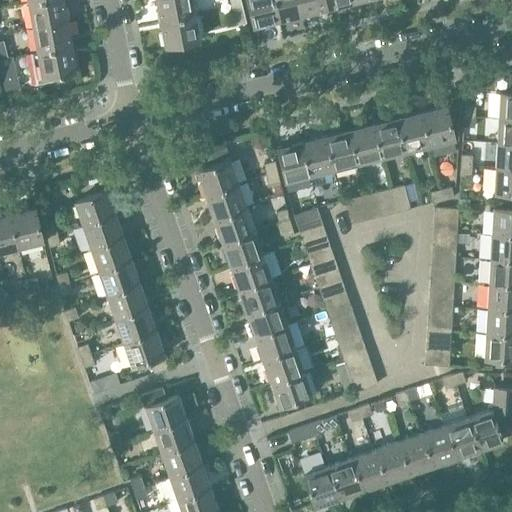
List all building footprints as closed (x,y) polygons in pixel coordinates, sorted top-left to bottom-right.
[(38,0),(28,2),(32,27),(66,21),(62,0),(38,0)] [(155,0),(160,21),(194,15),(191,0),(155,0)] [(229,0),(232,8),(242,6),(240,0),(229,0)] [(278,20),(272,0),(246,0),(253,26),(278,20)] [(298,0),(272,0),(278,20),(302,14),(298,0)] [(324,0),(298,0),(302,14),(327,8),(324,0)] [(242,6),(232,8),(236,25),(246,22),(242,6)] [(194,15),(160,21),(164,46),(198,40),(194,15)] [(32,27),(37,51),(37,52),(71,46),(66,21),(32,27)] [(37,52),(37,51),(31,52),(36,84),(51,81),(56,74),(58,74),(59,75),(62,75),(61,73),(75,70),(71,46),(37,52)] [(7,57),(0,58),(0,69),(5,91),(20,87),(12,56),(7,57)] [(511,92),(499,92),(498,117),(511,117),(511,92)] [(446,105),(421,111),(430,144),(454,138),(446,105)] [(464,105),(463,115),(474,116),(475,105),(464,105)] [(421,111),(397,117),(405,150),(430,144),(421,111)] [(474,116),(463,115),(463,126),(474,126),(474,116)] [(397,117),(373,123),(381,157),(405,150),(397,117)] [(511,117),(498,117),(496,142),(511,142),(511,117)] [(373,123),(349,129),(357,163),(381,157),(373,123)] [(349,129),(324,135),(333,169),(357,163),(349,129)] [(324,135),(300,142),(309,175),(333,169),(324,135)] [(309,175),(300,142),(276,148),(284,181),(309,175)] [(511,142),(496,142),(495,167),(511,168),(511,142)] [(461,154),(460,165),(471,166),(472,155),(461,154)] [(197,170),(205,194),(238,183),(229,159),(197,170)] [(264,163),(266,173),(276,169),(274,160),(264,163)] [(471,166),(460,165),(460,175),(471,176),(471,166)] [(511,168),(495,167),(493,192),(511,193),(511,168)] [(276,169),(266,173),(269,184),(279,181),(276,169)] [(205,194),(213,217),(246,206),(238,183),(205,194)] [(404,185),(392,188),(398,211),(410,208),(404,185)] [(451,186),(441,189),(443,200),(453,197),(451,186)] [(392,188),(380,190),(386,214),(398,211),(392,188)] [(443,200),(441,189),(430,192),(433,202),(443,200)] [(74,201),(82,224),(115,213),(106,190),(74,201)] [(380,190),(368,193),(374,217),(386,214),(380,190)] [(368,193),(357,196),(363,220),(374,217),(368,193)] [(363,220),(357,196),(345,199),(351,223),(363,220)] [(213,217),(222,241),(254,230),(246,206),(213,217)] [(293,215),(298,229),(321,221),(316,207),(293,215)] [(434,207),(433,219),(457,220),(458,208),(434,207)] [(34,208),(10,214),(18,247),(42,241),(34,208)] [(289,219),(286,208),(276,211),(278,222),(289,219)] [(511,209),(493,208),(491,233),(511,234),(511,209)] [(44,226),(47,237),(57,233),(54,223),(52,213),(43,215),(46,225),(44,226)] [(82,224),(91,248),(123,237),(115,213),(82,224)] [(10,214),(0,216),(0,251),(18,247),(10,214)] [(433,219),(432,231),(456,232),(457,220),(433,219)] [(298,229),(303,242),(326,235),(321,221),(298,229)] [(222,241),(230,265),(262,253),(254,230),(222,241)] [(432,231),(432,243),(456,244),(456,232),(432,231)] [(57,233),(47,237),(49,246),(59,244),(57,233)] [(511,234),(491,233),(490,258),(511,259),(511,234)] [(303,242),(307,254),(330,246),(326,235),(303,242)] [(91,248),(99,272),(131,260),(123,237),(91,248)] [(432,243),(431,255),(455,256),(456,244),(432,243)] [(307,254),(311,265),(334,258),(330,246),(307,254)] [(230,265),(238,288),(270,277),(262,253),(230,265)] [(431,255),(430,267),(454,268),(455,256),(431,255)] [(311,265),(315,277),(338,269),(334,258),(311,265)] [(511,259),(490,258),(488,283),(511,284),(511,259)] [(99,272),(107,295),(139,284),(131,260),(99,272)] [(430,267),(430,279),(454,281),(454,268),(430,267)] [(315,277),(319,288),(342,280),(338,269),(315,277)] [(56,274),(59,286),(69,282),(66,271),(56,274)] [(238,288),(246,312),(278,300),(270,277),(238,288)] [(36,278),(26,280),(29,291),(39,288),(36,278)] [(430,279),(429,291),(453,293),(454,281),(430,279)] [(29,291),(26,280),(16,283),(18,293),(29,291)] [(319,288),(323,299),(346,292),(342,280),(319,288)] [(69,282),(59,286),(61,295),(71,292),(69,282)] [(511,284),(488,283),(487,308),(511,309),(511,284)] [(107,295),(115,319),(147,308),(139,284),(107,295)] [(429,291),(428,303),(452,305),(453,293),(429,291)] [(323,299),(327,311),(349,303),(346,292),(323,299)] [(246,312),(254,335),(286,324),(278,300),(246,312)] [(327,311),(331,322),(353,315),(349,303),(327,311)] [(428,303),(427,315),(451,317),(452,305),(428,303)] [(64,310),(68,320),(78,317),(75,306),(64,310)] [(115,319),(123,342),(155,331),(147,308),(115,319)] [(511,309),(487,308),(485,333),(511,334),(511,309)] [(331,322),(335,334),(357,326),(353,315),(331,322)] [(427,315),(427,327),(451,329),(451,317),(427,315)] [(254,335),(262,359),(295,347),(286,324),(254,335)] [(335,334),(339,345),(361,337),(357,326),(335,334)] [(427,327),(426,339),(450,341),(451,329),(427,327)] [(155,331),(123,342),(131,366),(164,355),(155,331)] [(511,334),(485,333),(484,358),(491,359),(491,366),(501,367),(502,359),(511,359),(511,334)] [(339,345),(343,357),(365,349),(361,337),(339,345)] [(426,339),(425,351),(449,353),(450,341),(426,339)] [(77,347),(80,357),(91,353),(87,343),(77,347)] [(262,359),(270,382),(303,371),(295,347),(262,359)] [(343,357),(346,368),(369,360),(365,349),(343,357)] [(449,353),(425,351),(425,364),(449,365),(449,353)] [(91,353),(80,357),(84,367),(94,363),(91,353)] [(346,368),(350,379),(373,372),(369,360),(346,368)] [(303,371),(270,382),(279,406),(311,395),(303,371)] [(462,371),(452,374),(456,384),(465,381),(462,371)] [(373,372),(350,379),(354,391),(377,383),(373,372)] [(456,384),(452,374),(442,377),(445,388),(456,384)] [(104,389),(100,379),(90,382),(93,393),(104,389)] [(153,429),(186,418),(177,394),(166,398),(162,387),(139,395),(144,407),(145,407),(153,429)] [(415,387),(405,390),(409,400),(418,397),(415,387)] [(490,409),(467,416),(478,449),(502,441),(497,426),(511,420),(511,388),(493,388),(493,403),(488,404),(490,409)] [(409,400),(405,390),(395,394),(398,404),(409,400)] [(447,394),(447,404),(464,404),(464,394),(447,394)] [(368,403),(358,406),(362,417),(372,413),(368,403)] [(362,417),(358,406),(348,410),(351,420),(362,417)] [(467,416),(444,425),(455,457),(478,449),(467,416)] [(153,429),(161,453),(194,442),(186,418),(153,429)] [(321,419),(311,422),(315,433),(324,430),(321,419)] [(315,433),(311,422),(287,431),(291,443),(315,434),(314,433),(315,433)] [(444,425),(420,433),(431,465),(455,457),(444,425)] [(107,434),(111,444),(121,441),(117,431),(107,434)] [(420,433),(396,441),(408,473),(431,465),(420,433)] [(121,441),(111,444),(114,454),(124,451),(121,441)] [(396,441),(373,449),(384,481),(408,473),(396,441)] [(161,453),(170,476),(202,465),(194,442),(161,453)] [(373,449),(349,457),(361,490),(384,481),(373,449)] [(349,457),(326,465),(337,498),(361,490),(349,457)] [(170,476),(178,500),(210,489),(202,465),(170,476)] [(337,498),(326,465),(302,474),(313,506),(337,498)] [(130,479),(133,489),(143,485),(140,475),(130,479)] [(143,485),(133,489),(137,499),(147,496),(143,485)] [(178,500),(181,511),(218,511),(210,489),(178,500)] [(113,491),(103,495),(107,505),(117,502),(113,491)] [(107,505),(103,495),(93,498),(97,509),(107,505)]
